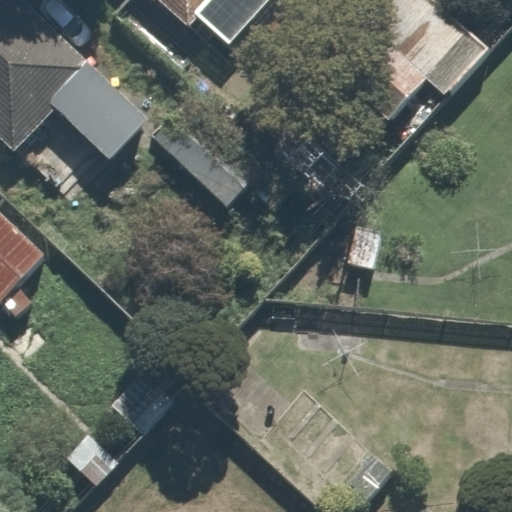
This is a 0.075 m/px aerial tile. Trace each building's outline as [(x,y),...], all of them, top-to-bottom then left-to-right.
[(62,0),(0,0),(0,144),(14,158),(52,118),(111,174),(175,106),(62,0)] [(150,0),(186,31),(213,0),(150,0)] [(484,47),(430,0),(376,0),(352,29),(381,54),(361,76),(416,124),(484,47)] [(196,95),(153,136),(243,231),(286,190),(196,95)] [(0,208),(0,316),(1,317),(55,261),(0,208)] [(391,231),(353,221),(339,271),(377,282),(391,231)] [(138,372),(104,410),(141,445),(176,407),(138,372)] [(84,432),(57,462),(92,494),(119,464),(84,432)]
